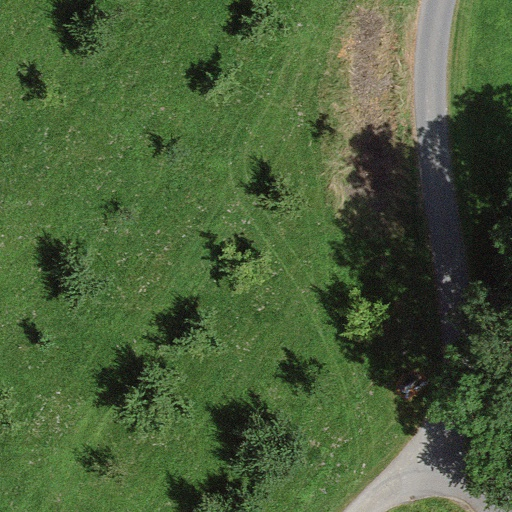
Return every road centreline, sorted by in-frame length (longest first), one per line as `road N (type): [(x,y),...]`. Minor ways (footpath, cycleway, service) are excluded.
road 1 (unclassified): [(439,0),(434,147),(483,426)]
road 2 (residential): [(483,426),(405,474),(363,511)]
